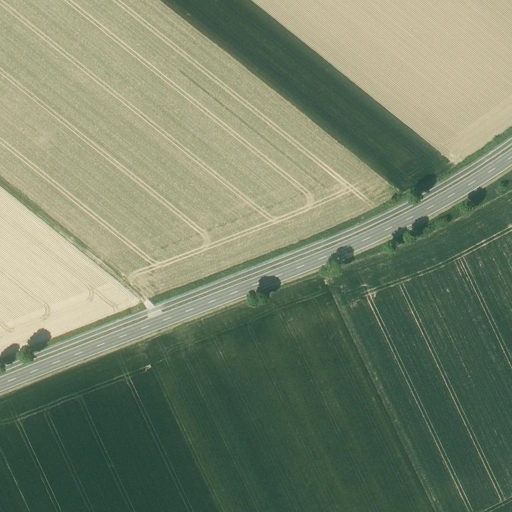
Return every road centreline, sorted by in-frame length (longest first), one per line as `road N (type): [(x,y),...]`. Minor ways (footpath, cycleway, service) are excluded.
road 1 (secondary): [(0,384),(296,269),(447,198),(511,156)]
road 2 (track): [(163,319),(0,185)]
